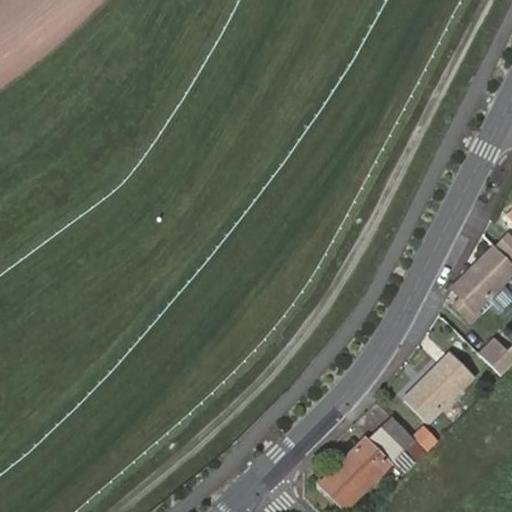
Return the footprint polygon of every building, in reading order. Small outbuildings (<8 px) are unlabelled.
[(511,238),(505,231),(492,242),(510,264),(511,262),(511,238)] [(471,309),(511,268),(511,267),(491,247),(458,282),(451,289),(452,290),(459,297),(452,304),(464,316),(471,309)] [(497,376),(511,361),(511,350),(494,332),(474,353),(497,376)] [(468,381),(445,357),(402,402),(425,426),(468,381)] [(397,451),(375,429),(362,444),(360,442),(316,487),(341,510),(385,467),(384,465),(397,451)]
